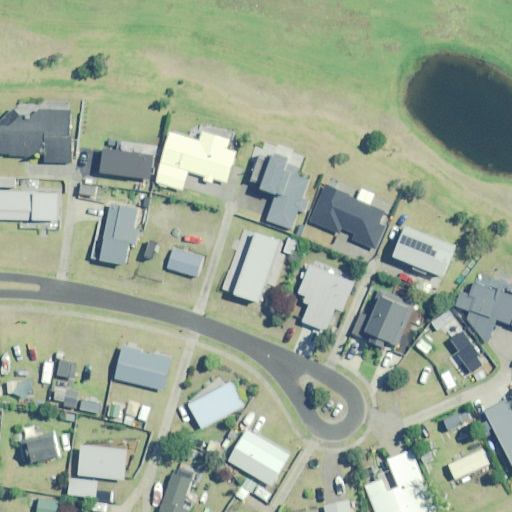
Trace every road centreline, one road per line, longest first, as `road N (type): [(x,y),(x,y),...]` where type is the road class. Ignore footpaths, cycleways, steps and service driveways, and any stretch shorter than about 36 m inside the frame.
road 1 (residential): [(0,285),(159,311),(279,357)]
road 2 (residential): [(279,357),(348,395),(350,421),(324,430),(305,418),(288,385)]
